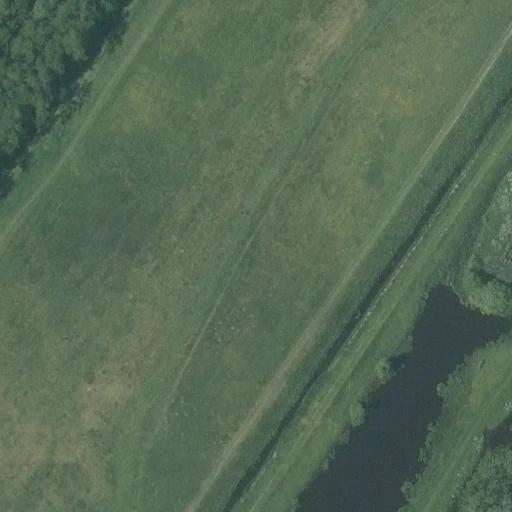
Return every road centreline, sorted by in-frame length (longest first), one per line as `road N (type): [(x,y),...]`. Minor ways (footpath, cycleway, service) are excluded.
road 1 (track): [(257,511),(511,134)]
road 2 (track): [(0,258),(173,0)]
road 3 (track): [(430,511),(511,390)]
